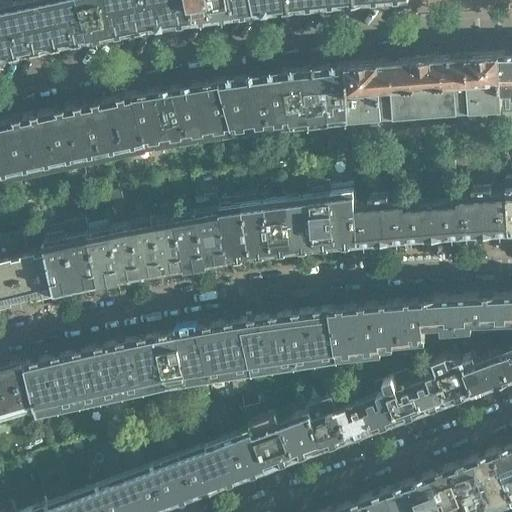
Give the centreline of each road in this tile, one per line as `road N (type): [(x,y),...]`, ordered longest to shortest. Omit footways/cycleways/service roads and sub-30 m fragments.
road 1 (residential): [(0,93),(152,56),(338,32),(511,22)]
road 2 (residential): [(511,269),(331,276),(63,319),(0,337)]
road 3 (residential): [(237,511),(511,408)]
